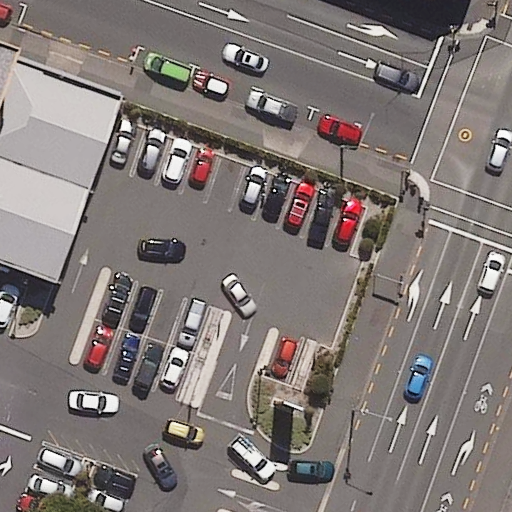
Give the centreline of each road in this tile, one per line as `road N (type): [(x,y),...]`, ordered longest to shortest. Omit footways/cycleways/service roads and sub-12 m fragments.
road 1 (tertiary): [(147,0),(511,130)]
road 2 (trunk): [(397,511),(511,196)]
